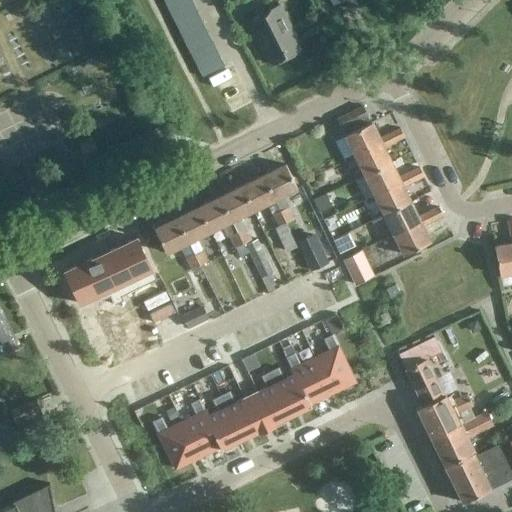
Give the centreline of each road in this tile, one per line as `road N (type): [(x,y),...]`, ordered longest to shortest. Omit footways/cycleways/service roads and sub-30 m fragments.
road 1 (residential): [(443,511),(388,402),(159,511)]
road 2 (unclassified): [(8,259),(273,130)]
road 3 (residential): [(75,395),(320,278)]
road 4 (residential): [(511,203),(471,209),(452,200),(389,73)]
road 5 (unclassified): [(75,395),(8,259)]
road 6 (residential): [(208,0),(273,130)]
road 7 (unclassified): [(273,130),(389,73)]
road 8 (unclassified): [(129,511),(75,395)]
